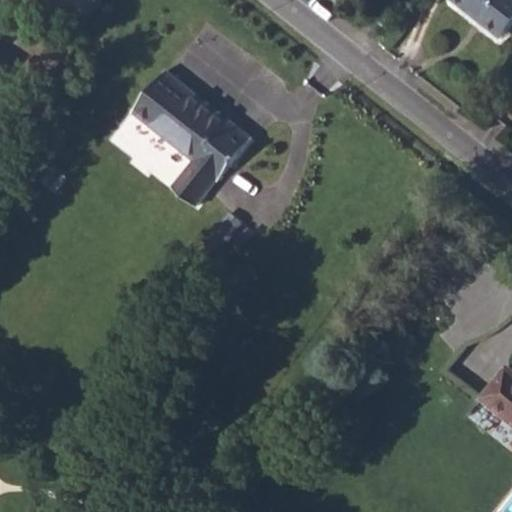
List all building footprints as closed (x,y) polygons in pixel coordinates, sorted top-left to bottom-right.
[(511,0),(454,0),(473,15),(477,11),(503,31),(511,20),(511,0)] [(473,15),(499,36),(503,31),(477,11),(473,15)] [(0,82),(8,73),(0,66),(0,38),(12,24),(0,14),(0,82)] [(175,185),(198,203),(219,176),(221,178),(243,150),(229,138),(239,125),(195,91),(193,93),(177,81),(179,78),(167,69),(136,109),(196,157),(175,185)] [(179,78),(177,81),(193,93),(195,91),(179,78)] [(229,138),(243,150),(253,136),(239,125),(229,138)] [(484,399),(511,422),(511,366),(510,365),(484,399)]
